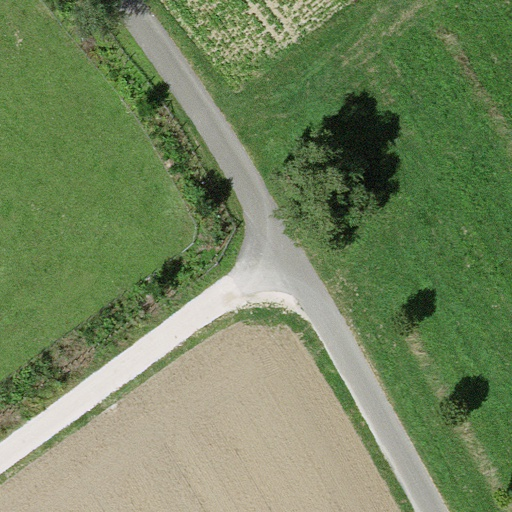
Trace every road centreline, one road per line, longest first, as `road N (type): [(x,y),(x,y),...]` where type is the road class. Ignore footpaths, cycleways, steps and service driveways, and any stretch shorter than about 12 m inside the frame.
road 1 (track): [(275,249),(0,452)]
road 2 (track): [(427,511),(275,249)]
road 3 (track): [(117,0),(174,71),(275,249)]
